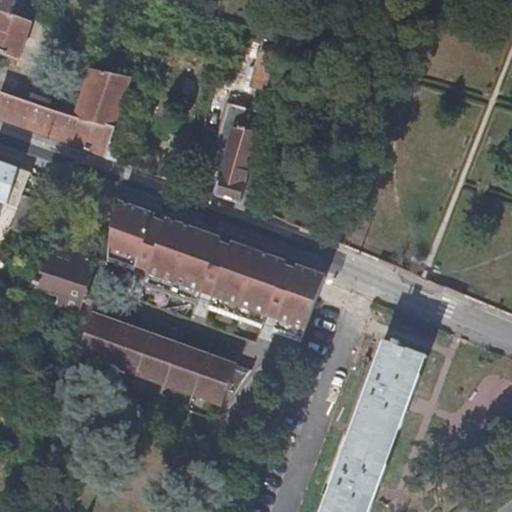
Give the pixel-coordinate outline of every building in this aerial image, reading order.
[(26,0),(3,0),(0,8),(0,56),(18,63),(33,25),(20,19),(26,0)] [(256,101),(264,104),(278,55),(262,51),(251,85),(256,101)] [(105,159),(120,115),(132,80),(94,67),(92,71),(89,69),(71,120),(62,144),(105,159)] [(0,114),(0,122),(62,144),(71,120),(6,98),(0,114)] [(239,206),(251,170),(257,150),(252,148),(261,115),(227,105),(216,138),(226,154),(212,197),(239,206)] [(105,159),(114,162),(129,119),(120,115),(105,159)] [(20,195),(29,172),(0,162),(0,203),(15,209),(20,195)] [(239,206),(257,213),(269,176),(251,170),(239,206)] [(38,202),(20,195),(15,209),(8,227),(27,234),(38,202)] [(297,341),(321,277),(294,267),(292,273),(286,271),(280,269),(283,263),(249,250),(228,243),(226,248),(220,246),(214,244),(216,238),(163,218),(161,225),(157,223),(154,222),(156,216),(117,202),(111,215),(106,247),(103,266),(103,268),(198,303),(297,341)] [(32,296),(76,312),(94,262),(50,246),(32,296)] [(101,279),(103,268),(103,266),(94,262),(76,312),(88,317),(101,279)] [(105,323),(88,317),(74,354),(102,364),(113,331),(104,328),(105,323)] [(115,326),(105,323),(104,328),(113,331),(115,326)] [(113,331),(102,364),(129,374),(141,340),(133,338),(134,333),(115,326),(113,331)] [(141,340),(129,374),(157,384),(170,351),(161,348),(162,343),(142,336),(141,340)] [(410,399),(426,357),(396,347),(398,342),(390,339),(388,344),(381,341),(319,511),(368,511),(378,487),(410,399)] [(161,348),(170,351),(171,347),(162,343),(161,348)] [(170,351),(157,384),(187,395),(198,361),(189,357),(191,353),(171,347),(170,351)] [(102,364),(74,354),(73,360),(100,369),(102,364)] [(198,361),(187,395),(214,405),(218,393),(227,372),(218,368),(219,364),(200,357),(198,361)] [(129,374),(102,364),(100,369),(127,379),(129,374)] [(227,372),(244,378),(246,374),(240,371),(228,367),(227,372)] [(227,372),(218,393),(230,397),(244,378),(227,372)] [(157,384),(129,374),(127,379),(156,389),(157,384)] [(187,395),(157,384),(156,389),(185,399),(187,395)] [(187,395),(185,399),(212,409),(214,405),(187,395)]
